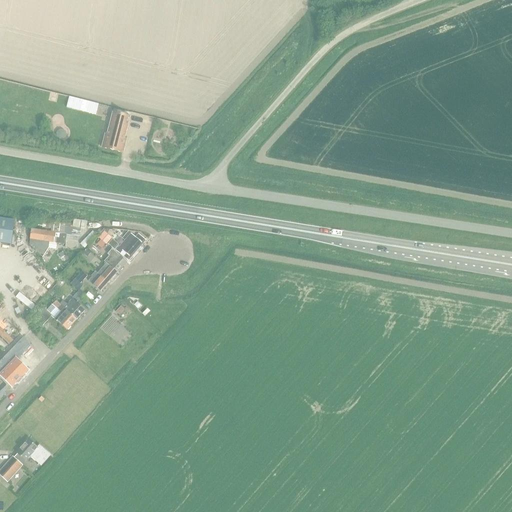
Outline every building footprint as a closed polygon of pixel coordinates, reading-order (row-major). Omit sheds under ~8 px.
[(80,111),(95,115),(98,105),(82,101),(80,111)] [(103,135),(99,148),(120,154),(124,140),(122,140),(128,117),(111,113),(105,135),(103,135)] [(14,221),(0,218),(0,243),(10,245),(14,221)] [(65,241),(78,243),(78,241),(79,241),(80,228),(65,226),(64,234),(57,233),(57,234),(54,233),(55,232),(31,228),(29,244),(42,257),(48,248),(49,243),(53,243),(53,239),(56,240),(55,243),(64,245),(65,235),(66,235),(65,241)] [(106,245),(112,238),(104,232),(101,235),(100,234),(97,237),(106,245)] [(136,235),(134,237),(130,233),(123,241),(127,245),(134,251),(143,240),(136,235)] [(134,251),(127,245),(123,241),(115,251),(126,260),(134,251)] [(99,251),(92,245),(89,249),(96,255),(97,256),(100,252),(99,251)] [(102,263),(104,265),(114,274),(124,262),(110,250),(106,255),(107,257),(102,263)] [(106,283),(114,274),(104,265),(96,275),(106,283)] [(82,271),(70,284),(78,291),(82,286),(80,284),(87,276),(82,271)] [(106,283),(96,275),(94,272),(86,281),(98,292),(106,283)] [(78,291),(73,298),(78,302),(84,295),(78,291)] [(35,306),(22,295),(18,299),(25,305),(24,307),(26,310),(28,308),(32,311),(35,306)] [(58,305),(74,319),(82,311),(71,301),(66,306),(61,302),(58,305)] [(74,319),(58,305),(54,302),(46,310),(44,308),(33,320),(41,327),(50,317),(64,330),(74,319)] [(119,306),(115,311),(119,314),(123,309),(119,306)] [(5,332),(0,336),(9,345),(13,340),(5,332)] [(0,372),(0,378),(9,388),(26,370),(15,360),(29,346),(21,338),(4,356),(2,354),(0,356),(0,369),(2,371),(0,372)] [(37,446),(34,449),(26,441),(14,454),(24,462),(28,458),(39,467),(48,456),(37,446)] [(23,469),(11,459),(0,470),(0,477),(9,485),(23,469)]
